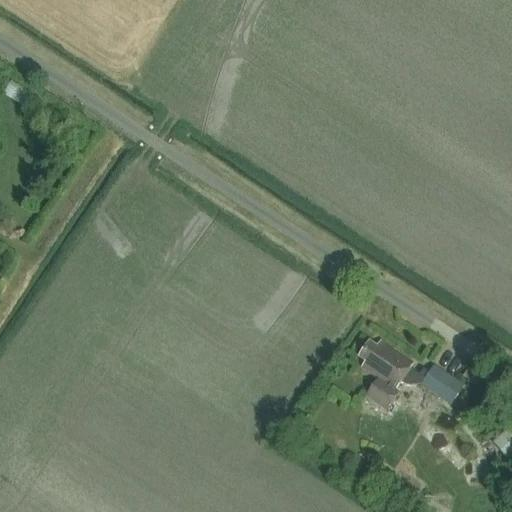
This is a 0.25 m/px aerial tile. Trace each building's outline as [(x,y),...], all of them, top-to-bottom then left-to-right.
[(11,83),(3,97),(28,112),(37,99),(11,83)] [(419,376),(410,369),(414,364),(382,342),(378,348),(371,343),(361,357),(367,361),(362,368),(379,379),(364,399),(384,414),(399,393),(395,390),(401,382),(407,386),(421,385),(450,406),(462,389),(432,369),(429,374),(423,370),(419,376)] [(471,366),(463,378),(479,389),(488,378),(471,366)] [(511,456),(511,433),(509,429),(492,444),(506,461),(511,456)] [(363,465),(356,477),(391,497),(398,485),(363,465)]
